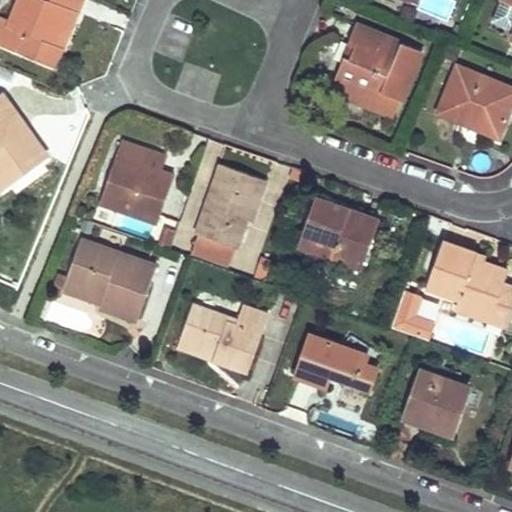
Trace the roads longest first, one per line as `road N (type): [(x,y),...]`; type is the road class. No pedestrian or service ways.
road 1 (residential): [(0,334),(482,511)]
road 2 (residential): [(0,382),(351,511)]
road 3 (residential): [(249,132),(473,208),(511,199)]
road 4 (residential): [(162,0),(139,80),(148,92),(249,132)]
road 5 (residential): [(295,17),(249,132)]
